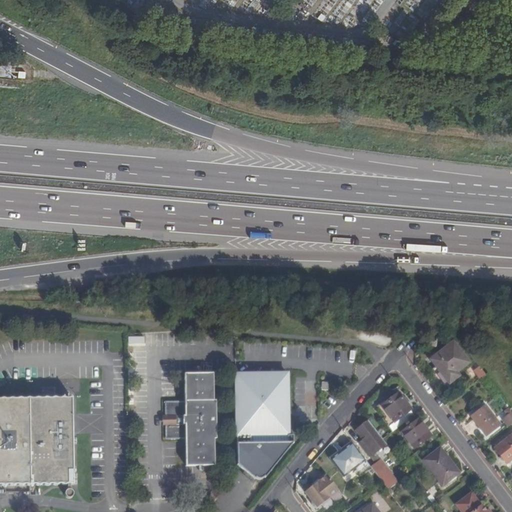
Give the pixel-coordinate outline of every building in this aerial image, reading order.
[(470,363),(453,342),(429,360),(435,368),(448,385),(459,376),(457,373),(470,363)] [(477,379),(484,375),(477,364),(470,368),(477,379)] [(444,387),(448,385),(435,368),(432,370),(444,387)] [(294,443),(293,435),(288,435),(288,414),(287,373),(235,375),(236,436),(237,464),(244,470),(242,473),(251,481),(254,478),(255,478),(256,477),(258,478),(259,479),(261,478),(262,478),(264,476),(265,477),(293,443),(294,443)] [(161,417),(161,424),(164,424),(164,440),(175,440),(184,440),(185,466),(214,465),(214,439),(217,439),(215,401),(213,401),(212,374),(183,374),(184,401),(164,401),(164,417),(161,417)] [(410,409),(397,394),(378,410),(385,418),(383,420),(389,427),(410,410),(410,409)] [(42,399),(0,399),(0,486),(74,486),(74,435),(74,425),(74,414),(74,399),(69,399),(42,399)] [(500,427),(483,405),(468,416),(485,438),(500,427)] [(414,415),(410,410),(389,427),(393,432),(414,415)] [(511,413),(503,421),(508,428),(511,424),(511,413)] [(431,438),(418,420),(401,433),(414,451),(431,438)] [(375,454),(387,445),(383,440),(377,432),(361,443),(375,462),(379,459),(375,454)] [(511,459),(511,436),(496,448),(507,463),(511,459)] [(332,458),(333,461),(355,445),(353,442),(332,458)] [(357,469),(367,461),(355,445),(333,461),(346,478),(357,469)] [(460,473),(441,449),(425,461),(443,486),(460,473)] [(362,474),(371,467),(367,461),(357,469),(362,474)] [(381,461),(372,468),(384,484),(389,490),(397,483),(381,461)] [(336,494),(325,479),(317,484),(305,492),(317,508),(336,494)] [(379,511),(385,511),(391,508),(378,491),(369,498),(379,511)] [(436,492),(427,499),(432,506),(441,499),(436,492)] [(486,511),(473,493),(456,505),(461,511),(486,511)] [(379,511),(372,503),(360,511),(379,511)]
